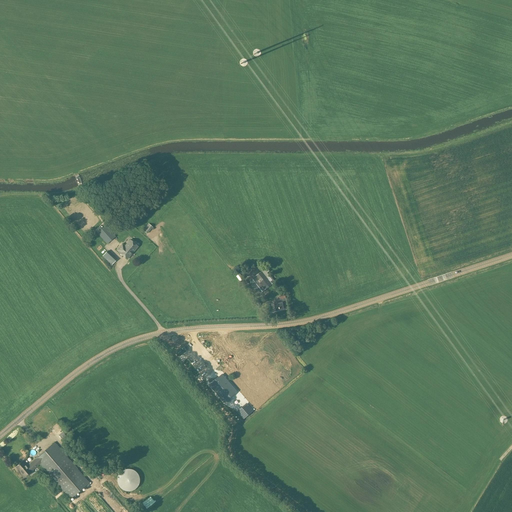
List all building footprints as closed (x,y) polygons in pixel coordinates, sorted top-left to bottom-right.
[(107,244),(116,236),(78,194),(69,202),(107,244)] [(153,227),(149,224),(143,230),(148,234),(153,227)] [(130,239),(125,246),(122,244),(117,250),(119,252),(127,260),(138,246),(130,239)] [(112,265),(117,260),(103,247),(99,252),(103,256),(112,265)] [(265,270),(250,281),(256,289),(255,289),(256,292),(257,291),(260,294),(272,285),(274,283),(269,276),(265,270)] [(280,299),(274,300),(275,304),(273,304),(273,308),(275,308),(276,311),(284,309),(283,305),(288,305),(286,298),(285,294),(279,295),(280,299)] [(210,380),(208,382),(214,389),(213,390),(216,392),(222,399),(224,397),(234,389),(220,372),(210,380)] [(253,411),(248,405),(239,413),(243,419),(253,411)] [(55,442),(27,466),(23,461),(16,468),(16,469),(17,468),(21,473),(20,474),(24,478),(39,464),(44,469),(61,489),(70,500),(90,482),(55,442)] [(123,476),(120,476),(119,489),(137,490),(139,470),(123,469),(123,476)]
